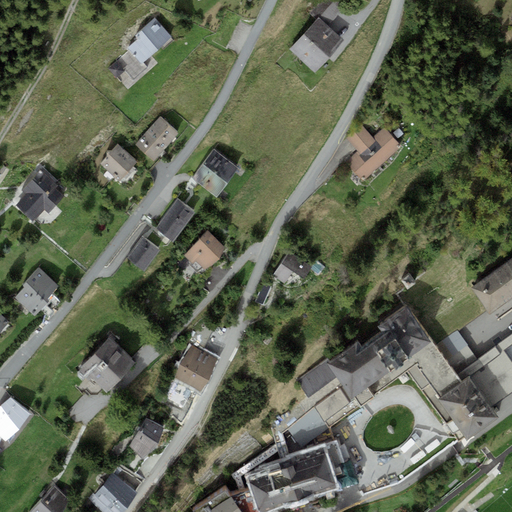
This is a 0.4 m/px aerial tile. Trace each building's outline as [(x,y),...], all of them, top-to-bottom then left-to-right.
[(316,19),(290,49),(314,71),(343,40),(326,25),(341,9),(331,0),(320,0),(309,13),(316,19)] [(128,47),(141,63),(171,36),(155,17),(135,35),(138,38),(128,47)] [(117,77),(125,70),(116,61),(108,68),(117,77)] [(160,117),(136,144),(154,160),(178,133),(160,117)] [(362,124),(355,131),(382,162),(401,146),(384,127),(373,136),(362,124)] [(363,180),(382,162),(355,131),(346,138),(357,151),(346,161),(363,180)] [(118,144),(100,164),(119,181),(137,161),(118,144)] [(192,177),(216,196),(239,167),(214,148),(192,177)] [(48,213),(65,195),(40,171),(21,191),(26,196),(17,205),(32,220),(44,209),(48,213)] [(178,199),(156,227),(174,241),(196,212),(178,199)] [(208,230),(185,255),(202,271),(220,259),(225,247),(208,230)] [(143,238),(128,258),(145,271),(160,250),(143,238)] [(311,266),(289,251),(273,274),(284,282),(292,271),(303,278),(311,266)] [(511,257),(472,287),(490,313),(511,297),(511,257)] [(24,288),(15,298),(35,316),(49,300),(48,299),(60,286),(39,267),(22,286),(24,288)] [(409,274),(401,280),(407,288),(415,282),(409,274)] [(263,305),(271,286),(263,282),(255,301),(263,305)] [(406,369),(438,346),(407,304),(379,324),(383,330),(362,345),(358,340),(328,362),(326,359),(296,381),(308,397),(336,376),(343,386),(315,407),(325,420),(355,398),(359,404),(406,369)] [(0,335),(0,336),(0,335),(0,331),(9,321),(0,313),(0,335)] [(511,332),(457,373),(463,380),(469,376),(492,406),(511,391),(511,332)] [(80,366),(106,392),(135,362),(109,337),(80,366)] [(175,378),(199,391),(209,380),(217,359),(192,345),(180,363),(175,378)] [(438,346),(406,369),(453,433),(460,429),(468,439),(499,416),(492,406),(469,376),(463,380),(457,373),(438,346)] [(5,440),(30,413),(11,397),(0,405),(0,441),(2,437),(5,440)] [(147,419),(130,445),(142,457),(158,444),(163,428),(147,419)] [(252,490),(232,496),(226,488),(192,511),(264,511),(354,481),(343,446),(337,448),(335,443),(291,457),(292,460),(269,468),(270,470),(248,477),(252,490)] [(113,472),(90,499),(104,511),(122,511),(138,493),(113,472)] [(55,484),(29,511),(63,511),(69,500),(55,484)]
